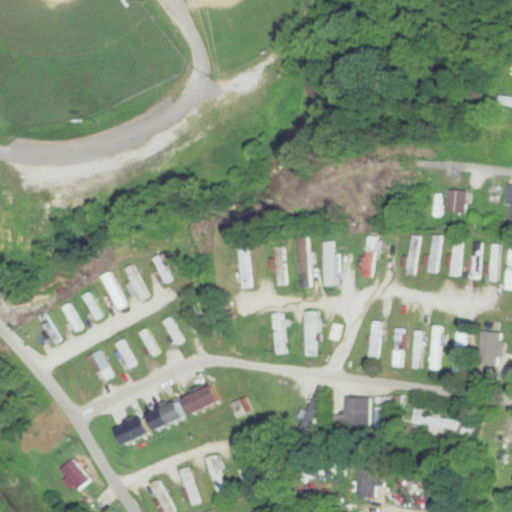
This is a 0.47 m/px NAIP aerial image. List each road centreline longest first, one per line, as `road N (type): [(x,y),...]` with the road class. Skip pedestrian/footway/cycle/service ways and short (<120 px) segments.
road 1 (residential): [(511,402),(212,365),(77,424)]
road 2 (residential): [(181,0),(207,50),(207,84),(195,103),(105,150),(0,150)]
road 3 (residential): [(135,511),(0,320)]
road 4 (residential): [(0,320),(189,242)]
road 5 (residential): [(41,374),(172,296)]
road 6 (residential): [(370,305),(397,299),(511,310)]
road 7 (residential): [(370,305),(245,309)]
